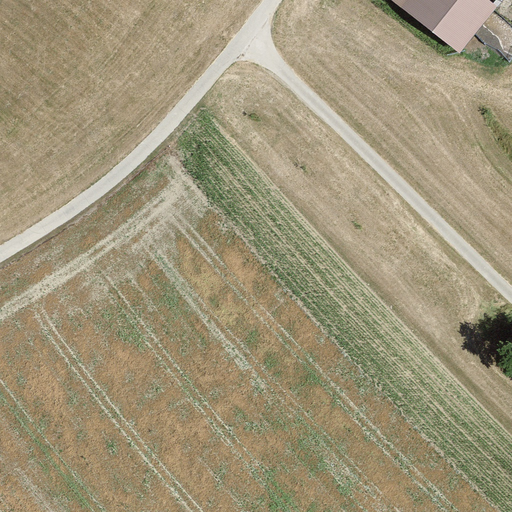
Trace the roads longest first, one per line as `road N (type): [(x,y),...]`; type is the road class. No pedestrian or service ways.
road 1 (track): [(0,258),(115,178),(282,0)]
road 2 (track): [(251,41),(511,299)]
